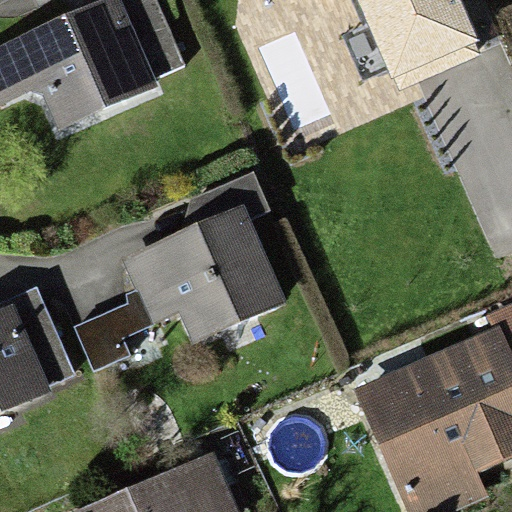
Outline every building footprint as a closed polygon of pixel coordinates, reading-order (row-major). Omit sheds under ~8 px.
[(126,0),(106,0),(0,48),(0,110),(45,90),(62,127),(163,81),(126,0)] [(357,0),(392,78),(479,40),(461,0),(357,0)] [(248,225),(133,275),(152,320),(182,307),(196,339),(282,302),(248,225)] [(0,423),(94,378),(48,283),(0,305),(0,423)] [(511,362),(495,324),(360,383),(416,511),(427,511),(487,486),(476,462),(511,446),(511,362)] [(200,448),(64,507),(66,511),(209,511),(225,505),(200,448)]
